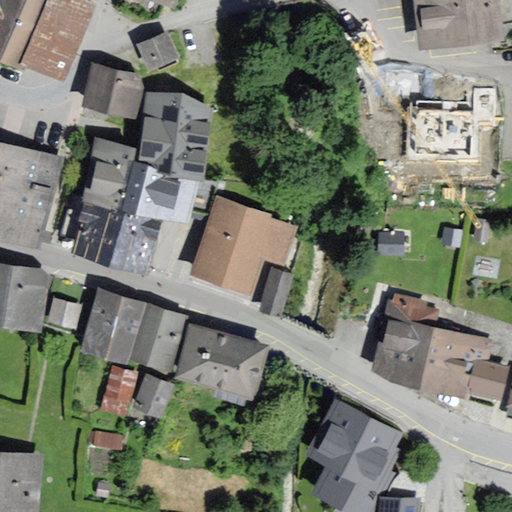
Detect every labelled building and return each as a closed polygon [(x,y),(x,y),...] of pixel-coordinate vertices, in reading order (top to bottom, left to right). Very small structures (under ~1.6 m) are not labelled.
[(47,0),(0,0),(0,64),(23,72),(47,0)] [(511,0),(414,0),(414,37),(511,38),(511,0)] [(171,31),(145,41),(153,62),(179,53),(171,31)] [(143,71),(102,63),(94,101),(135,109),(143,71)] [(122,143),(92,135),(61,246),(155,271),(171,215),(195,221),(212,160),(227,108),(156,88),(140,148),(122,143)] [(457,102),(395,96),(391,142),(453,148),(457,102)] [(75,161),(0,137),(0,230),(48,245),(75,161)] [(301,226),(219,198),(193,274),(257,296),(269,262),(287,268),(301,226)] [(0,326),(37,331),(47,276),(0,266),(0,326)] [(75,324),(82,299),(54,291),(48,316),(75,324)] [(192,322),(101,292),(81,352),(173,381),(174,376),(192,322)] [(482,340),(385,315),(371,368),(499,401),(508,403),(504,421),(511,422),(511,376),(475,367),(482,340)] [(276,352),(192,322),(174,376),(255,406),(271,365),(276,352)] [(172,387),(151,379),(139,409),(161,417),(172,387)] [(402,437),(336,403),(309,455),(332,467),(317,494),(350,511),(373,511),(384,492),(375,488),(402,437)] [(0,511),(40,511),(46,456),(0,451),(0,511)]
